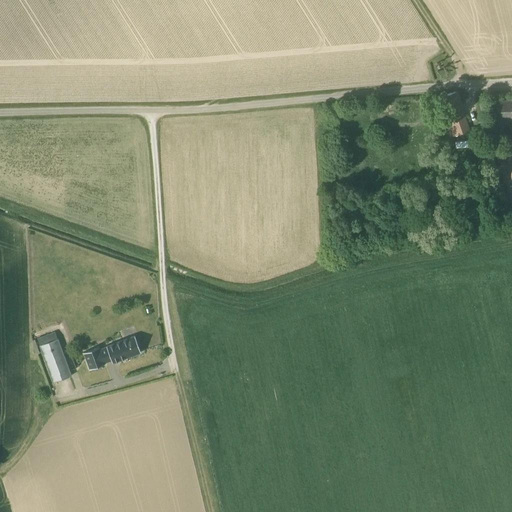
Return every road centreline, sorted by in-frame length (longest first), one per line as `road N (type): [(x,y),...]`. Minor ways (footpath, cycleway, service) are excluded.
road 1 (unclassified): [(0,115),(212,111),(511,82)]
road 2 (track): [(149,112),(168,368)]
